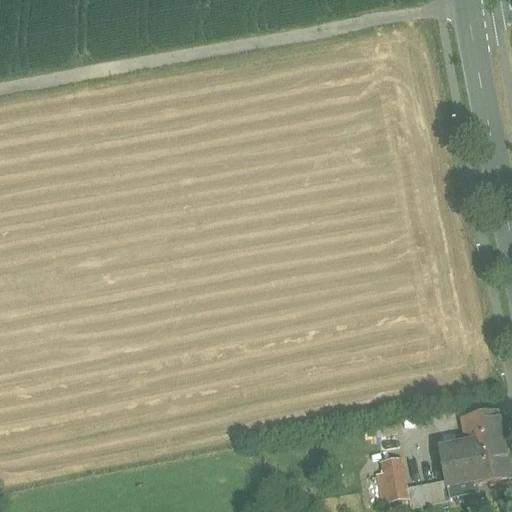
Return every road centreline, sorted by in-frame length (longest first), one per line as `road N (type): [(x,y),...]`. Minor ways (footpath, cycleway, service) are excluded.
road 1 (track): [(0,94),(470,7)]
road 2 (secondary): [(470,7),(511,229)]
